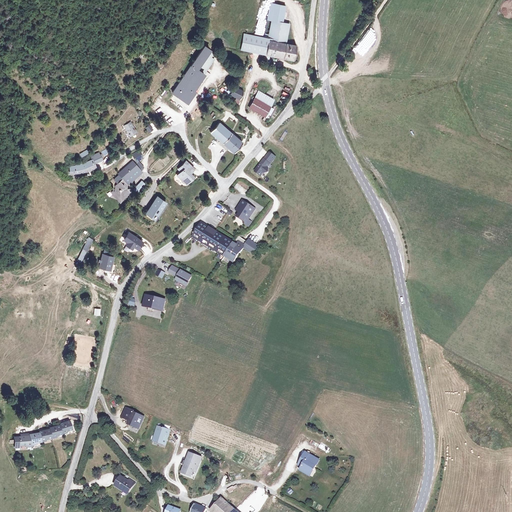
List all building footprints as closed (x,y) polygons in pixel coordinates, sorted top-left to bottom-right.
[(272,21),(283,23),(285,6),(270,3),(267,20),(272,21)] [(296,46),(285,44),(289,24),(283,23),(272,21),(269,35),(265,34),(265,38),(244,34),(241,50),(265,54),(264,62),(266,62),(266,64),(268,64),(270,55),(294,60),(296,46)] [(348,54),(358,63),(376,40),(366,32),(348,54)] [(214,59),(210,58),(214,52),(204,46),(173,93),(187,102),(194,91),(193,90),(204,74),(201,72),(202,70),(206,71),(214,59)] [(238,105),(238,103),(244,92),(235,87),(231,95),(237,98),(235,101),(234,102),(238,105)] [(270,106),(274,100),(258,91),(249,108),(264,116),(270,106)] [(268,118),(274,109),(270,106),(264,116),(268,118)] [(234,153),(242,143),(219,122),(210,132),(234,153)] [(125,125),(131,135),(135,132),(129,123),(125,125)] [(279,139),(285,132),(283,130),(277,136),(279,139)] [(139,150),(131,154),(135,162),(143,158),(139,150)] [(270,153),(264,159),(255,171),(261,176),(263,173),(269,172),(268,167),(276,157),(270,153)] [(94,164),(102,160),(99,154),(92,157),(93,160),(89,162),(82,164),(75,166),(70,167),(70,173),(75,173),(81,172),(89,171),(96,167),(94,164)] [(194,169),(186,161),(180,167),(183,170),(177,175),(184,182),(186,179),(189,181),(192,178),(189,175),(194,169)] [(123,179),(127,184),(140,172),(134,166),(121,178),(123,179)] [(124,190),(124,188),(123,187),(127,184),(123,179),(115,186),(117,188),(117,190),(115,190),(115,191),(113,191),(113,195),(119,198),(120,198),(126,195),(126,190),(124,190)] [(212,189),(205,184),(203,187),(205,189),(202,192),(207,196),(212,189)] [(166,202),(157,197),(148,211),(156,217),(166,202)] [(255,209),(244,202),(241,207),(244,209),(239,215),(246,220),(245,221),(245,220),(244,223),(247,225),(250,220),(249,219),(255,209)] [(208,226),(202,222),(193,236),(225,256),(234,243),(234,242),(214,229),(208,226)] [(128,234),(123,243),(132,248),(137,238),(128,234)] [(256,248),(247,242),(238,236),(234,242),(234,243),(225,256),(234,262),(244,249),(243,248),(244,247),(253,253),(256,248)] [(92,239),(88,237),(77,260),(81,262),(92,239)] [(99,267),(110,270),(114,256),(102,253),(99,267)] [(176,277),(180,269),(172,265),(168,272),(176,277)] [(192,275),(180,269),(176,277),(175,280),(186,286),(192,275)] [(165,300),(147,296),(145,305),(163,310),(165,300)] [(144,417),(136,414),(134,413),(134,412),(126,408),(122,417),(130,421),(129,423),(139,428),(143,418),(144,417)] [(59,424),(60,425),(49,428),(50,429),(39,431),(39,432),(29,434),(29,433),(20,434),(21,436),(12,437),(14,448),(20,447),(20,446),(31,445),(30,443),(41,441),(41,440),(52,438),(52,437),(62,434),(62,433),(72,429),(70,421),(59,424)] [(167,442),(170,430),(158,426),(153,441),(158,443),(158,441),(161,442),(161,443),(167,442)] [(313,441),(311,446),(326,450),(327,446),(313,441)] [(306,452),(299,465),(302,467),(300,470),(309,475),(312,469),(314,470),(319,460),(306,452)] [(199,464),(196,463),(198,456),(190,453),(187,460),(189,460),(187,464),(185,464),(182,471),(188,473),(188,475),(192,476),(194,471),(196,472),(199,464)] [(116,486),(128,494),(135,483),(129,480),(128,481),(121,477),(116,486)] [(213,511),(238,511),(221,496),(209,509),(213,511)]
